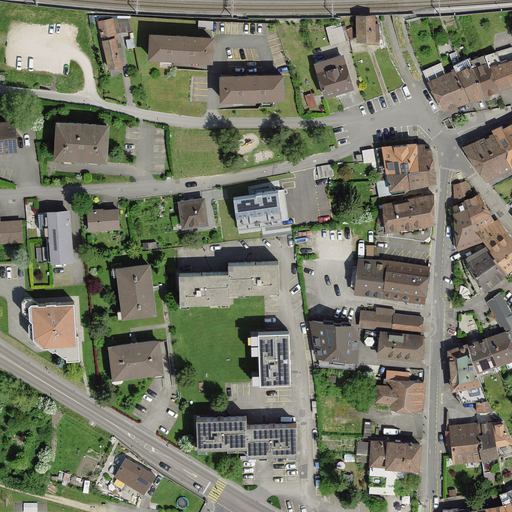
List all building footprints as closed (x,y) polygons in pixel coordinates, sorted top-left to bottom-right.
[(373,16),(359,17),(359,40),(379,39),(378,19),(373,20),(373,16)] [(109,68),(121,65),(113,33),(129,30),(127,19),(111,19),(99,21),(109,68)] [(341,26),(334,28),(338,43),(345,41),(341,26)] [(176,36),(151,35),(150,57),(160,57),(160,56),(172,57),(172,58),(189,59),(189,60),(191,62),(198,63),(200,61),(200,60),(211,60),(212,38),(187,37),(187,36),(176,35),(176,36)] [(343,57),(316,65),(319,73),(318,73),(325,96),(335,93),(336,98),(346,95),(344,90),(353,87),(346,65),(345,65),(343,57)] [(511,81),(511,58),(488,68),(496,88),(511,81)] [(471,68),(482,94),(496,88),(488,68),(485,62),(471,68)] [(440,111),(482,94),(471,68),(468,63),(427,80),(440,111)] [(246,76),(221,76),(222,99),(232,99),(232,100),(234,102),(242,102),(244,100),(244,98),(261,98),(261,97),(272,97),(272,98),(283,97),(282,75),(257,76),(257,75),(246,75),(246,76)] [(511,168),(511,120),(489,132),(509,170),(511,168)] [(14,122),(0,122),(0,150),(17,149),(14,122)] [(107,125),(58,122),(56,154),(105,157),(107,125)] [(483,182),(509,170),(489,132),(459,146),(483,182)] [(384,146),(384,147),(376,148),(380,172),(375,172),(377,180),(378,181),(387,180),(385,171),(388,171),(409,169),(411,185),(422,183),(416,143),(384,146)] [(416,143),(422,183),(435,180),(432,150),(432,149),(431,148),(431,147),(428,145),(427,144),(425,144),(424,144),(423,144),(417,145),(417,143),(416,143)] [(373,148),(363,150),(364,161),(375,161),(373,148)] [(326,165),(318,166),(320,177),(333,174),(332,165),(326,165)] [(411,185),(409,169),(388,171),(385,171),(387,180),(378,181),(380,196),(392,193),(392,194),(405,192),(404,186),(409,186),(411,185)] [(465,181),(459,183),(464,199),(465,198),(463,194),(470,191),(465,181)] [(464,199),(459,183),(454,185),(455,203),(464,199)] [(256,194),(233,197),(237,224),(260,221),(260,223),(288,219),(284,189),(256,193),(256,194)] [(434,194),(383,204),(387,236),(424,240),(430,235),(432,224),(434,223),(434,206),(434,194)] [(465,201),(475,230),(494,221),(480,195),(465,201)] [(203,199),(180,202),(184,229),(185,229),(185,226),(206,223),(206,226),(207,226),(203,199)] [(475,230),(465,201),(454,206),(455,213),(457,236),(458,248),(482,239),(483,239),(476,231),(475,230)] [(102,209),(88,210),(89,229),(119,227),(118,209),(103,210),(102,209)] [(71,259),(68,211),(38,213),(39,228),(46,228),(48,261),(71,259)] [(506,272),(511,266),(511,236),(498,219),(494,221),(475,230),(476,231),(483,239),(482,239),(487,244),(492,249),(490,250),(506,274),(507,273),(506,272)] [(0,241),(22,240),(21,221),(0,221),(0,241)] [(374,245),(367,244),(366,259),(373,260),(374,245)] [(505,274),(506,274),(490,250),(489,251),(489,249),(486,246),(463,260),(467,273),(478,293),(504,273),(505,274)] [(424,301),(429,267),(401,263),(386,261),(356,260),(355,276),(355,292),(382,295),(424,301)] [(279,291),(278,261),(228,262),(228,271),(230,292),(279,291)] [(148,264),(120,268),(121,274),(119,274),(123,310),(126,310),(126,316),(155,312),(152,292),(153,292),(152,285),(151,285),(148,264)] [(228,271),(179,273),(180,303),(230,301),(230,292),(228,271)] [(499,318),(507,332),(486,339),(499,369),(502,368),(500,363),(505,361),(508,369),(511,367),(511,315),(499,292),(488,301),(498,318),(499,318)] [(31,303),(30,304),(28,304),(28,305),(30,305),(29,305),(30,312),(29,312),(30,312),(30,317),(29,318),(36,324),(36,327),(37,334),(35,334),(37,334),(37,341),(39,343),(38,343),(42,347),(47,346),(53,350),(55,349),(66,357),(66,359),(79,358),(79,342),(78,333),(76,333),(78,330),(76,326),(74,301),(56,302),(55,301),(45,302),(44,303),(39,303),(37,302),(36,302),(36,303),(31,303)] [(362,311),(360,326),(392,330),(392,329),(422,333),(423,318),(419,317),(419,318),(398,315),(394,314),(395,310),(377,307),(376,312),(362,311)] [(312,321),(320,366),(355,369),(358,339),(351,324),(312,321)] [(380,331),(365,329),(364,344),(379,346),(380,331)] [(289,330),(258,331),(260,382),(291,381),(289,330)] [(420,359),(423,336),(382,331),(379,355),(420,359)] [(499,369),(486,339),(467,345),(478,376),(499,369)] [(131,344),(110,346),(114,374),(120,373),(120,376),(156,372),(155,369),(162,368),(158,340),(138,343),(137,342),(131,343),(131,344)] [(449,351),(453,388),(456,388),(459,402),(461,402),(476,401),(487,400),(478,376),(467,345),(449,351)] [(421,410),(423,381),(407,380),(407,373),(395,372),(395,371),(388,371),(387,371),(386,378),(369,376),(367,397),(377,399),(393,401),(393,408),(421,410)] [(44,411),(0,385),(0,435),(22,448),(44,411)] [(487,400),(476,401),(477,411),(493,410),(487,400)] [(247,416),(196,418),(197,447),(247,446),(247,454),(297,453),(296,423),(247,424),(247,416)] [(372,422),(365,421),(363,436),(371,437),(372,422)] [(491,422),(498,455),(511,451),(511,441),(504,421),(491,422)] [(477,424),(482,458),(482,461),(484,472),(499,469),(497,458),(499,457),(498,455),(491,422),(477,424)] [(451,442),(453,462),(482,458),(477,424),(446,427),(446,430),(447,442),(451,442)] [(418,468),(420,444),(412,443),(412,442),(410,442),(410,443),(400,442),(400,440),(395,440),(395,442),(373,440),(373,442),(365,442),(365,452),(372,453),(371,463),(371,464),(369,485),(370,485),(369,491),(385,493),(387,466),(418,468)] [(126,458),(115,476),(144,493),(155,475),(126,458)] [(501,511),(511,511),(511,491),(508,493),(507,492),(500,494),(504,505),(500,506),(501,511)]
